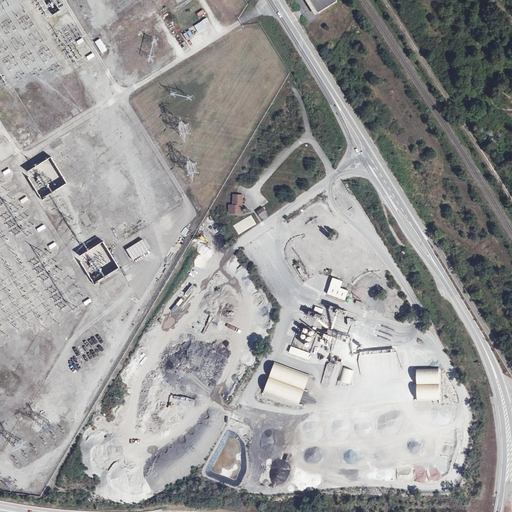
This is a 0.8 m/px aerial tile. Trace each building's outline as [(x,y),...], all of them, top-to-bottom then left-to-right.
[(309,0),(305,0),(315,15),(318,13),(309,0)] [(335,0),(309,0),(318,13),(337,2),(335,0)] [(305,5),(300,8),(305,15),(309,12),(305,5)] [(187,32),(190,38),(197,35),(199,40),(203,38),(197,26),(187,32)] [(107,51),(100,40),(95,43),(102,54),(107,51)] [(74,117),(80,114),(76,107),(70,110),(74,117)] [(52,156),(27,170),(42,197),(67,184),(52,156)] [(1,172),(3,176),(11,171),(9,168),(1,172)] [(230,205),(229,215),(242,216),(243,196),(234,196),(233,205),(230,205)] [(263,209),(258,213),(261,218),(267,214),(263,209)] [(220,244),(226,242),(222,234),(216,236),(220,244)] [(133,260),(150,250),(143,239),(126,249),(133,260)] [(46,246),(48,250),(56,245),(54,241),(46,246)] [(104,241),(79,255),(94,282),(119,269),(104,241)] [(341,288),(343,280),(332,277),(327,295),(346,300),(349,290),(341,288)] [(188,296),(196,286),(192,284),(185,293),(188,296)] [(81,302),(83,306),(91,301),(89,298),(81,302)] [(289,353),(308,359),(310,352),(291,346),(289,353)] [(275,362),(263,396),(299,406),(310,375),(275,362)] [(350,384),(354,369),(343,367),(339,382),(350,384)] [(439,368),(417,367),(417,400),(439,401),(439,368)] [(445,468),(440,472),(445,477),(450,473),(445,468)]
